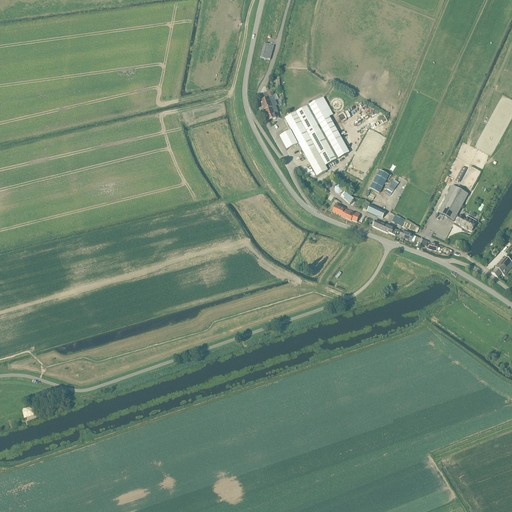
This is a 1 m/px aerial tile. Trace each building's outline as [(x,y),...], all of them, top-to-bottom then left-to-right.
[(260,58),(270,61),(274,46),(264,44),(260,58)] [(261,101),(260,102),(263,110),(264,111),(276,106),(277,106),(273,96),(272,97),(270,93),(261,96),(261,101)] [(276,106),(264,111),(266,118),(267,117),(269,121),(273,120),(273,121),(279,118),(277,114),(278,113),(276,106)] [(290,132),(280,138),(287,150),(298,144),(316,177),(328,171),(325,167),(325,166),(336,160),(349,153),(329,118),(316,125),(306,107),(302,109),(299,111),(288,118),(284,120),(285,120),(290,129),(290,130),(291,132),(290,132)] [(463,168),(455,182),(458,183),(465,169),(463,168)] [(370,189),(379,194),(389,176),(380,171),(370,189)] [(399,184),(394,180),(385,193),(390,196),(399,184)] [(343,188),(339,186),(335,187),(335,192),(338,195),(343,193),(343,188)] [(438,213),(454,222),(468,195),(452,187),(438,213)] [(340,197),(350,205),(354,200),(344,192),(340,197)] [(336,204),(332,212),(347,219),(348,220),(351,221),(351,220),(356,223),(356,222),(357,222),(360,215),(354,213),(354,214),(348,211),(348,212),(344,210),(345,208),(336,204)] [(370,206),(367,212),(376,217),(382,219),(385,213),(370,206)] [(394,217),(392,222),(402,227),(404,222),(405,221),(395,216),(394,217)] [(459,216),(455,222),(462,226),(461,226),(471,231),(475,224),(476,222),(467,217),(466,219),(465,219),(459,216)] [(404,222),(402,227),(406,229),(417,233),(419,229),(416,228),(416,227),(414,226),(413,225),(407,221),(406,220),(405,221),(404,222)] [(395,236),(397,231),(375,221),(372,227),(387,234),(388,233),(395,236)] [(399,237),(400,238),(401,238),(411,242),(414,243),(414,241),(417,242),(417,243),(421,245),(422,240),(417,238),(416,238),(401,232),(399,237)] [(511,266),(511,264),(504,258),(495,269),(491,274),(497,279),(501,274),(504,277),(511,266)]
